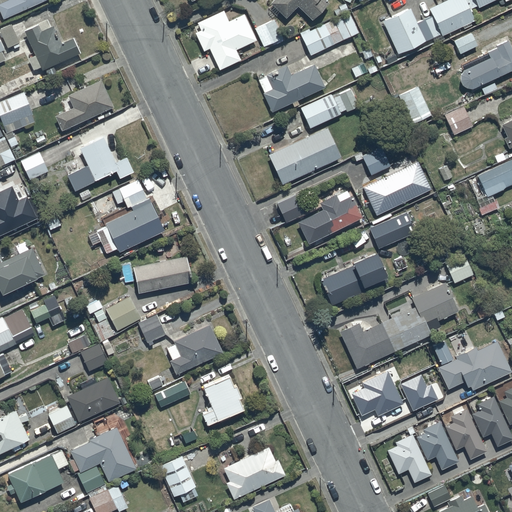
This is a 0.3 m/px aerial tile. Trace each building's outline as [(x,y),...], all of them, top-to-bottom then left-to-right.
[(0,0),(0,18),(41,0),(0,0)] [(270,0),(269,2),(285,17),(296,5),(311,19),(328,2),(326,0),(270,0)] [(442,0),(442,1),(428,7),(431,14),(417,21),(409,6),(381,20),(397,53),(440,33),(441,35),(462,25),(463,28),(472,24),(470,22),(474,20),(476,22),(482,19),(479,14),(473,17),(471,11),(472,10),(471,8),(477,5),(478,7),(492,0),(504,0),(505,1),(505,0),(442,0)] [(209,48),(218,69),(240,59),(235,49),(256,40),(244,12),(228,20),(223,9),(196,21),(200,29),(194,31),(203,50),(209,48)] [(299,32),(310,54),(358,31),(349,12),(333,20),(332,19),(309,30),(308,28),(299,32)] [(47,18),(24,29),(36,54),(27,58),(33,70),(41,66),(42,70),(45,68),(49,75),(56,71),(53,65),(81,52),(73,36),(62,41),(53,24),(50,25),(47,18)] [(254,27),(263,46),(282,36),(273,18),(254,27)] [(11,23),(0,27),(0,31),(7,47),(20,42),(11,23)] [(452,38),(459,53),(477,45),(470,30),(452,38)] [(279,46),(282,52),(297,45),(297,44),(298,44),(296,40),(295,40),(294,39),(279,46)] [(472,87),(511,68),(511,49),(507,39),(495,44),(496,47),(473,56),(476,63),(463,68),(462,69),(462,70),(461,70),(461,71),(460,72),(460,73),(459,74),(459,75),(459,76),(459,77),(459,78),(459,79),(460,80),(460,81),(460,82),(461,82),(461,83),(461,84),(462,84),(463,85),(464,86),(465,86),(465,87),(466,87),(467,87),(468,87),(469,88),(470,88),(471,87),(472,87)] [(350,68),(355,76),(367,71),(363,62),(350,68)] [(261,92),(271,111),(290,101),(293,106),(298,103),(296,100),(324,86),(313,63),(290,74),(285,64),(265,74),(266,76),(257,80),(263,91),(261,92)] [(60,103),(51,107),(62,129),(114,106),(101,78),(67,94),(73,106),(64,111),(60,103)] [(397,94),(411,123),(430,114),(416,85),(397,94)] [(299,107),(309,127),(339,112),(339,111),(345,109),(346,111),(358,105),(350,87),(338,93),(339,94),(333,97),(330,92),(299,107)] [(23,91),(0,100),(0,115),(7,132),(35,121),(23,91)] [(443,114),(453,134),(472,125),(463,104),(443,114)] [(511,118),(500,124),(506,135),(503,137),(508,147),(511,146),(511,147),(511,118)] [(267,154),(281,183),(340,156),(326,126),(267,154)] [(0,165),(15,158),(3,135),(0,137),(0,165)] [(88,163),(67,173),(75,190),(115,170),(119,178),(133,171),(125,156),(116,161),(103,135),(79,147),(88,163)] [(380,146),(370,151),(362,155),(361,151),(353,155),(355,161),(362,157),(370,174),(389,165),(380,146)] [(39,151),(20,160),(29,179),(48,170),(39,151)] [(476,174),(486,194),(476,198),(479,207),(478,207),(481,214),(498,207),(495,200),(494,200),(491,193),(511,183),(511,159),(511,158),(476,174)] [(362,186),(375,214),(430,188),(417,160),(362,186)] [(438,169),(443,180),(451,176),(446,165),(438,169)] [(146,198),(141,188),(137,178),(118,186),(122,197),(127,206),(146,198)] [(344,190),(335,194),(335,193),(318,201),(321,208),(296,221),(307,243),(314,239),(315,242),(321,239),(320,236),(361,216),(350,194),(347,195),(344,190)] [(276,202),(285,221),(304,212),(295,193),(276,202)] [(106,226),(96,231),(107,252),(116,247),(118,252),(164,229),(149,200),(104,222),(106,226)] [(368,227),(378,248),(415,231),(405,210),(383,220),(382,218),(368,224),(369,226),(368,227)] [(36,211),(24,216),(28,224),(39,219),(36,211)] [(0,294),(32,278),(32,279),(45,273),(32,247),(28,248),(24,240),(16,245),(19,252),(0,261),(0,294)] [(319,278),(330,304),(387,280),(375,251),(350,261),(352,264),(319,278)] [(444,262),(453,282),(473,273),(463,252),(444,262)] [(132,265),(137,292),(190,281),(189,273),(190,273),(189,267),(187,267),(185,255),(132,265)] [(339,330),(355,367),(363,364),(364,365),(368,363),(368,362),(431,333),(429,330),(440,326),(437,319),(442,317),(442,318),(446,317),(446,315),(457,310),(444,281),(410,296),(414,305),(361,329),(358,321),(339,330)] [(104,308),(116,330),(140,317),(128,295),(104,308)] [(45,302),(30,310),(36,322),(51,315),(45,302)] [(154,314),(146,317),(137,322),(146,342),(147,341),(149,345),(153,343),(151,339),(165,333),(155,313),(154,314)] [(2,316),(0,316),(0,344),(13,338),(2,316)] [(106,318),(91,325),(99,341),(113,334),(106,318)] [(168,360),(175,373),(222,351),(208,323),(172,340),(173,342),(165,346),(171,359),(168,360)] [(443,340),(431,345),(440,364),(452,358),(443,340)] [(437,366),(447,388),(464,380),(467,387),(470,385),(472,389),(511,371),(496,340),(476,349),(475,345),(454,355),(455,358),(437,366)] [(98,343),(80,351),(89,370),(107,362),(98,343)] [(0,377),(5,375),(4,373),(11,370),(3,353),(0,354),(0,377)] [(372,377),(364,381),(378,412),(375,414),(381,426),(404,416),(398,403),(409,398),(416,411),(446,396),(441,386),(416,397),(411,387),(414,386),(415,387),(418,386),(412,373),(423,368),(419,358),(407,364),(407,365),(404,366),(404,365),(373,379),(372,377)] [(200,413),(206,424),(218,418),(219,421),(227,417),(226,415),(243,407),(238,397),(241,396),(235,383),(233,385),(228,374),(202,387),(210,405),(205,407),(206,410),(200,413)] [(147,381),(150,388),(162,383),(160,380),(164,378),(162,375),(159,376),(158,375),(147,381)] [(107,376),(66,395),(78,420),(119,401),(107,376)] [(154,393),(160,406),(189,393),(183,380),(154,393)] [(511,422),(511,385),(503,390),(506,396),(497,400),(508,424),(511,422)] [(496,445),(511,437),(511,436),(492,395),(476,402),(478,408),(470,412),(481,436),(490,432),(496,445)] [(62,396),(45,405),(49,413),(48,413),(58,433),(76,423),(62,396)] [(469,458),(485,450),(466,407),(449,415),(452,421),(443,425),(455,449),(463,445),(469,458)] [(15,410),(0,416),(0,452),(29,439),(21,421),(29,418),(26,413),(19,416),(15,410)] [(440,469),(459,461),(439,419),(421,428),(422,431),(415,435),(426,459),(434,455),(440,469)] [(413,481),(430,473),(411,433),(414,432),(411,425),(406,427),(409,434),(394,441),(395,444),(386,448),(397,473),(407,468),(413,481)] [(90,441),(70,449),(74,458),(69,460),(73,471),(79,469),(80,472),(77,473),(85,491),(104,483),(96,464),(99,462),(106,479),(134,467),(116,426),(88,438),(90,441)] [(181,434),(185,443),(186,442),(188,447),(193,444),(191,440),(196,437),(193,429),(181,434)] [(225,481),(232,498),(284,474),(277,458),(274,459),(268,445),(222,467),(228,480),(225,481)] [(61,447),(7,472),(12,482),(6,485),(10,494),(16,491),(20,501),(63,481),(57,468),(68,463),(61,447)] [(159,465),(172,496),(176,494),(177,498),(180,496),(182,501),(197,494),(194,486),(195,486),(181,455),(159,465)] [(117,483),(88,496),(95,511),(105,511),(116,507),(118,511),(127,506),(117,483)] [(446,499),(450,497),(444,484),(426,492),(433,506),(446,499)] [(450,497),(446,499),(448,505),(437,511),(487,511),(483,503),(482,503),(477,494),(471,496),(470,494),(462,498),(459,493),(450,497)] [(299,511),(297,507),(285,511),(274,511),(268,497),(251,505),(253,511),(299,511)]
